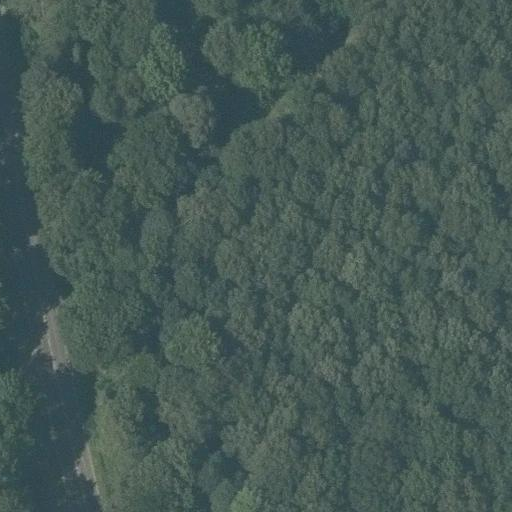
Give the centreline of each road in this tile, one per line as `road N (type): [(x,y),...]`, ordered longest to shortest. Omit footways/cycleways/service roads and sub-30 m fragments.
road 1 (track): [(381,0),(108,283),(0,379)]
road 2 (primary): [(0,96),(93,511)]
